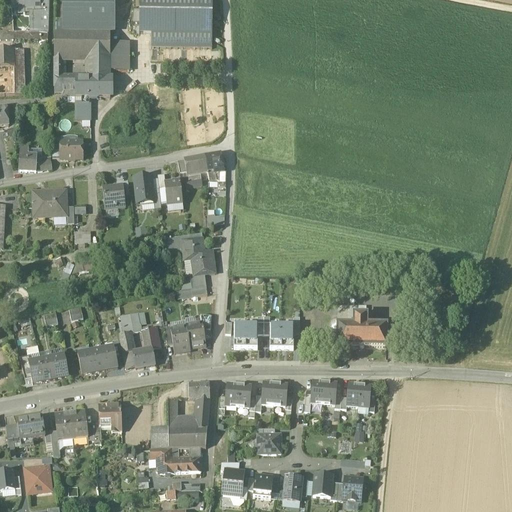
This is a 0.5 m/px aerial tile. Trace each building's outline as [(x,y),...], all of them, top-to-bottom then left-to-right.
[(16,0),(17,10),(40,9),(39,3),(43,3),(42,0),(16,0)] [(48,0),(42,0),(43,3),(39,3),(40,9),(17,10),(18,16),(24,16),(24,15),(30,14),(44,13),(44,27),(48,27),(48,0)] [(56,22),(56,35),(110,36),(110,0),(62,0),(62,22),(56,22)] [(139,0),(139,15),(139,27),(139,35),(151,36),(151,50),(212,51),(212,0),(139,0)] [(44,13),(30,14),(30,33),(48,33),(48,27),(44,27),(44,13)] [(13,33),(0,33),(0,42),(13,42),(13,34),(13,33)] [(14,34),(13,34),(13,42),(48,42),(48,34),(26,34),(14,34)] [(63,80),(63,61),(88,60),(88,81),(110,81),(110,73),(110,45),(110,44),(110,36),(56,35),(54,35),(54,55),(54,81),(63,80)] [(129,45),(110,44),(110,45),(110,73),(129,73),(129,45)] [(13,51),(0,51),(0,97),(15,97),(13,52),(13,51)] [(24,52),(13,52),(15,97),(25,97),(24,52)] [(63,80),(54,81),(54,95),(62,95),(62,100),(76,99),(76,80),(63,80)] [(88,81),(76,80),(76,99),(91,99),(110,99),(110,81),(88,81)] [(91,99),(76,99),(76,123),(91,123),(91,99)] [(61,141),(52,141),(52,153),(60,153),(60,144),(61,144),(61,141)] [(61,144),(60,144),(60,153),(60,162),(68,162),(68,163),(75,163),(75,162),(82,162),(82,144),(61,144)] [(41,158),(27,158),(27,149),(29,149),(29,146),(19,146),(18,174),(35,175),(40,174),(39,169),(41,168),(41,166),(41,158)] [(60,153),(52,153),(52,162),(60,162),(60,153)] [(221,156),(205,158),(208,174),(207,174),(213,173),(214,176),(223,174),(222,167),(223,167),(221,156)] [(205,158),(184,162),(186,173),(187,177),(190,177),(200,175),(207,174),(208,174),(205,158)] [(184,162),(178,163),(180,174),(186,173),(184,162)] [(50,164),(41,166),(41,168),(39,169),(40,174),(51,172),(50,164)] [(223,174),(214,176),(213,173),(207,174),(209,185),(216,184),(217,185),(217,191),(226,190),(226,174),(223,174)] [(200,175),(190,177),(191,184),(192,183),(201,182),(200,175)] [(153,192),(151,178),(133,180),(137,207),(154,205),(153,192)] [(201,182),(192,183),(194,190),(202,189),(201,182)] [(165,185),(164,185),(165,191),(167,207),(182,205),(180,183),(165,185)] [(191,184),(185,185),(187,192),(194,190),(192,183),(191,184)] [(124,198),(122,188),(114,189),(114,190),(103,191),(105,210),(115,209),(116,212),(118,211),(118,210),(125,210),(124,198)] [(159,191),(153,192),(154,205),(155,212),(161,211),(159,192),(159,191)] [(66,194),(33,195),(33,217),(55,216),(55,220),(66,219),(67,219),(66,210),(66,194)] [(74,227),(73,210),(66,210),(67,219),(66,219),(66,227),(74,227)] [(224,227),(224,217),(214,217),(214,212),(208,212),(208,228),(224,227)] [(91,246),(90,238),(75,238),(75,246),(91,246)] [(181,240),(171,242),(171,241),(170,241),(170,242),(169,242),(169,245),(169,248),(170,248),(170,250),(175,254),(182,253),(181,244),(182,244),(181,240)] [(182,244),(181,244),(182,253),(183,258),(186,279),(190,279),(193,278),(194,279),(204,277),(215,276),(212,254),(201,255),(200,250),(203,250),(202,241),(199,242),(182,244)] [(92,260),(81,262),(81,263),(84,273),(95,271),(92,260)] [(81,263),(77,263),(73,276),(84,273),(81,263)] [(204,277),(194,279),(193,278),(190,279),(191,292),(206,290),(204,277)] [(327,282),(312,282),(312,292),(327,292),(327,282)] [(206,290),(191,292),(192,300),(207,299),(206,290)] [(81,310),(68,312),(70,318),(82,316),(81,310)] [(56,315),(43,317),(45,323),(57,321),(56,315)] [(82,316),(70,318),(71,324),(83,322),(82,316)] [(137,317),(131,319),(132,329),(136,328),(139,327),(137,317)] [(211,319),(200,318),(201,325),(202,325),(205,341),(211,340),(210,335),(206,335),(205,333),(210,332),(211,319)] [(131,319),(122,320),(125,337),(131,336),(138,334),(136,328),(132,329),(131,319)] [(386,329),(366,329),(366,319),(354,319),(354,329),(338,329),(337,350),(356,350),(356,354),(368,354),(368,351),(386,351),(386,329)] [(57,321),(45,323),(46,329),(58,327),(57,321)] [(201,325),(194,326),(195,329),(187,330),(187,328),(186,328),(186,330),(190,351),(206,349),(205,341),(202,325),(201,325)] [(245,352),(245,328),(234,328),(234,351),(245,352)] [(258,328),(245,328),(245,352),(257,352),(258,338),(258,328)] [(281,352),(282,328),(270,328),(270,338),(269,352),(281,352)] [(294,328),(282,328),(281,352),(293,352),(293,338),(294,328)] [(171,329),(164,330),(167,348),(173,347),(171,332),(171,329)] [(171,332),(173,347),(174,356),(190,353),(186,330),(171,332)] [(157,331),(149,332),(152,351),(152,352),(160,350),(157,331)] [(149,332),(142,334),(144,348),(146,352),(152,351),(149,332)] [(125,337),(120,338),(123,356),(132,354),(130,346),(131,346),(130,340),(131,339),(131,336),(125,337)] [(114,350),(101,352),(105,373),(118,370),(114,350)] [(146,352),(132,354),(135,370),(135,371),(155,368),(155,367),(152,352),(152,351),(146,352)] [(105,373),(101,352),(90,354),(94,375),(105,373)] [(90,354),(77,357),(81,377),(94,375),(90,354)] [(132,354),(123,356),(127,371),(135,370),(132,354)] [(39,355),(27,357),(28,359),(30,365),(28,365),(30,377),(32,386),(44,383),(40,363),(39,355)] [(64,358),(52,360),(56,381),(68,378),(64,358)] [(28,359),(19,361),(24,378),(30,377),(28,365),(30,365),(28,359)] [(52,360),(40,363),(44,383),(56,381),(52,360)] [(324,385),(312,384),(311,397),(311,406),(323,407),(324,385)] [(336,386),(324,385),(323,407),(335,408),(335,399),(336,386)] [(209,386),(189,387),(189,403),(198,402),(210,402),(209,386)] [(275,387),(263,386),(262,399),(261,408),(273,409),(275,387)] [(239,388),(227,387),(226,400),(225,409),(237,410),(239,388)] [(287,388),(275,387),(273,409),(285,410),(286,401),(287,388)] [(359,388),(348,387),(347,400),(346,409),(358,410),(359,388)] [(251,389),(239,388),(237,410),(249,411),(250,402),(251,389)] [(370,389),(359,388),(358,410),(368,411),(369,402),(370,389)] [(178,402),(169,402),(168,421),(177,421),(178,402)] [(210,402),(198,402),(196,432),(207,431),(210,402)] [(121,406),(99,407),(99,423),(99,426),(101,425),(111,425),(111,435),(122,435),(121,406)] [(86,413),(70,415),(72,439),(73,439),(88,437),(87,429),(86,413)] [(70,415),(54,417),(56,433),(57,441),(58,441),(59,449),(59,452),(64,448),(74,447),(73,439),(72,439),(70,415)] [(42,418),(17,422),(18,426),(20,440),(32,438),(32,440),(45,438),(44,433),(42,418)] [(177,421),(168,421),(168,432),(177,432),(177,421)] [(99,423),(92,423),(94,442),(95,447),(102,447),(101,425),(99,426),(99,423)] [(18,426),(6,428),(9,449),(21,447),(20,440),(18,426)] [(177,432),(168,432),(168,442),(169,452),(171,452),(178,452),(191,451),(201,451),(206,450),(207,431),(196,432),(177,432)] [(168,432),(151,432),(151,453),(169,452),(168,442),(168,432)] [(50,434),(51,444),(53,458),(60,457),(59,452),(59,449),(58,441),(57,441),(56,433),(50,434)] [(355,443),(364,443),(364,435),(355,435),(355,443)] [(281,457),(281,437),(275,437),(257,438),(257,458),(281,457)] [(169,452),(151,453),(151,461),(157,461),(157,469),(159,469),(160,476),(172,476),(171,461),(171,452),(169,452)] [(201,460),(185,461),(185,475),(202,474),(201,460)] [(179,461),(171,461),(172,476),(185,475),(185,461),(179,461)] [(239,466),(221,466),(220,474),(225,474),(225,473),(238,475),(239,466)] [(48,469),(25,471),(27,492),(41,491),(42,495),(51,494),(48,469)] [(12,473),(0,474),(0,493),(14,492),(13,480),(12,473)] [(238,475),(225,473),(225,474),(223,497),(240,499),(241,499),(242,490),(243,475),(238,475)] [(273,479),(255,476),(255,483),(253,495),(253,501),(271,503),(273,485),(273,479)] [(333,478),(315,477),(314,485),(313,499),(330,501),(331,501),(332,486),(333,478)] [(19,479),(13,480),(15,497),(22,496),(19,479)] [(302,481),(285,480),(284,489),(282,504),(300,505),(300,499),(302,483),(302,481)] [(363,481),(345,480),(344,487),(342,503),(343,504),(360,505),(363,481)]
